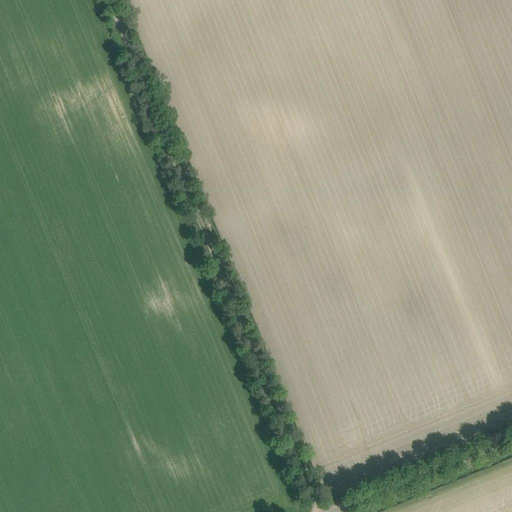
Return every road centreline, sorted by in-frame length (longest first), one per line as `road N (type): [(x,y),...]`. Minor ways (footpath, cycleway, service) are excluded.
road 1 (track): [(319,511),(107,0)]
road 2 (unclassified): [(338,511),(511,440)]
